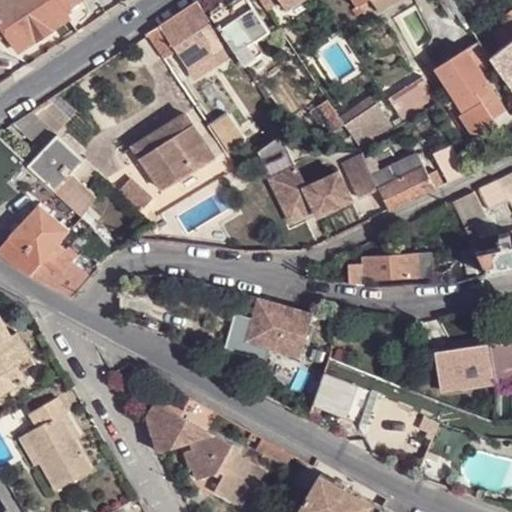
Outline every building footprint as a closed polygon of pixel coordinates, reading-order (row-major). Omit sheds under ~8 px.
[(0,0),(0,21),(20,52),(70,19),(66,12),(84,0),(0,0)] [(226,42),(228,40),(212,15),(201,0),(199,0),(199,1),(226,42)] [(270,30),(249,0),(235,0),(212,15),(228,40),(235,50),(245,64),(264,52),(263,51),(257,41),(270,30)] [(281,2),(280,0),(260,0),(268,10),(281,2)] [(280,0),(281,2),(287,10),(301,0),(280,0)] [(396,0),(373,0),(381,10),(396,0)] [(455,0),(441,0),(449,12),(459,6),(456,2),(455,0)] [(470,22),(471,23),(476,21),(462,0),(459,0),(456,2),(459,6),(464,12),(470,22)] [(226,42),(199,1),(161,26),(185,62),(188,67),(226,42)] [(497,32),(505,45),(511,39),(511,29),(508,23),(497,32)] [(173,70),(185,62),(161,26),(149,34),(173,70)] [(257,41),(263,51),(279,41),(270,30),(257,41)] [(492,55),(499,50),(486,30),(479,35),(481,38),(492,55)] [(437,63),(454,91),(487,71),(498,64),(492,55),(481,38),(437,63)] [(498,64),(504,74),(511,67),(511,39),(505,45),(499,50),(492,55),(498,64)] [(235,50),(228,40),(226,42),(188,67),(195,77),(235,50)] [(4,66),(0,68),(0,85),(11,78),(4,66)] [(507,108),(487,71),(454,91),(460,102),(465,99),(469,106),(461,111),(475,135),(499,122),(495,115),(507,108)] [(423,76),(388,98),(398,112),(405,122),(430,105),(439,100),(423,76)] [(346,124),(378,103),(373,94),(340,116),(345,123),(346,124)] [(63,126),(74,110),(51,95),(40,111),(63,126)] [(340,116),(329,99),(310,111),(325,136),(336,129),(345,123),(340,116)] [(378,103),(346,124),(354,136),(355,137),(363,150),(395,128),(378,103)] [(499,122),(511,116),(507,108),(495,115),(499,122)] [(59,134),(33,110),(14,123),(30,136),(16,150),(28,162),(26,163),(28,166),(59,134)] [(214,131),(228,153),(247,140),(228,111),(209,124),(214,131)] [(186,113),(167,125),(196,168),(215,157),(186,113)] [(345,123),(336,129),(345,144),(355,137),(354,136),(346,124),(345,123)] [(167,125),(134,146),(163,189),(196,168),(167,125)] [(85,159),(59,134),(28,166),(30,168),(42,180),(54,191),(72,173),(85,159)] [(0,135),(0,168),(6,175),(26,163),(28,162),(16,150),(0,135)] [(458,147),(438,156),(448,178),(468,169),(458,147)] [(367,159),(364,152),(342,162),(359,197),(381,187),(375,174),(373,169),(370,163),(367,159)] [(381,187),(392,209),(436,187),(430,174),(420,153),(375,174),(381,187)] [(380,166),(374,154),(367,159),(370,163),(373,169),(380,166)] [(72,173),(54,191),(55,192),(73,209),(75,211),(92,191),(83,184),(97,170),(96,169),(85,159),(72,173)] [(296,165),(270,178),(271,180),(287,213),(312,201),(305,187),(307,186),(296,165)] [(307,186),(305,187),(312,201),(315,208),(319,215),(354,198),(341,170),(307,186)] [(444,184),(438,170),(430,174),(436,187),(444,184)] [(511,172),(499,178),(510,199),(511,203),(511,172)] [(153,198),(131,177),(120,189),(142,210),(153,198)] [(480,188),(490,209),(510,199),(499,178),(480,188)] [(454,201),(467,226),(474,223),(488,216),(475,190),(454,201)] [(0,233),(0,251),(32,274),(58,244),(70,229),(62,222),(73,209),(55,192),(42,206),(40,204),(16,229),(9,223),(0,233)] [(312,201),(287,213),(291,220),(315,208),(312,201)] [(467,226),(474,242),(481,239),(474,223),(467,226)] [(511,268),(511,231),(481,239),(474,242),(488,273),(511,268)] [(32,274),(71,297),(101,265),(83,251),(79,256),(69,247),(66,251),(58,244),(32,274)] [(417,250),(418,277),(437,275),(436,249),(417,250)] [(417,250),(363,255),(364,262),(365,282),(418,277),(417,250)] [(350,285),(366,287),(365,282),(364,262),(350,264),(350,285)] [(281,304),(260,298),(255,318),(248,341),(271,348),(302,356),(314,313),(281,304)] [(248,341),(255,318),(236,313),(226,348),(266,360),(271,348),(248,341)] [(15,339),(4,320),(0,322),(0,401),(29,385),(23,374),(35,367),(19,337),(15,339)] [(511,338),(456,348),(458,356),(439,360),(444,390),(511,379),(511,338)] [(437,352),(439,360),(458,356),(456,348),(437,352)] [(359,386),(326,372),(316,403),(347,416),(359,386)] [(69,415),(61,401),(32,417),(39,432),(26,440),(43,468),(58,494),(96,473),(80,443),(65,417),(69,415)] [(242,449),(157,401),(147,418),(157,451),(193,440),(196,448),(186,450),(192,469),(194,468),(197,480),(222,472),(226,474),(219,487),(223,490),(221,492),(241,503),(242,500),(247,503),(255,487),(259,489),(270,470),(240,453),(242,449)] [(65,417),(80,443),(84,441),(69,415),(65,417)] [(43,468),(26,440),(22,442),(39,471),(43,468)] [(290,466),(295,458),(263,440),(259,449),(290,466)] [(368,511),(372,505),(321,475),(299,511),(368,511)]
